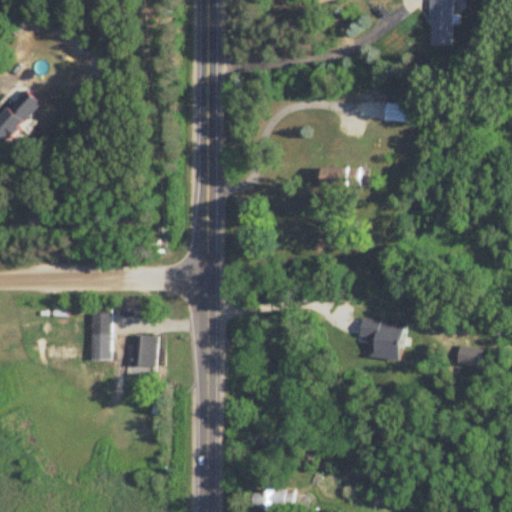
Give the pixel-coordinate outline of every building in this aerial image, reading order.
[(453,0),(431,0),(431,46),(454,46),(453,0)] [(419,108),(410,105),(410,103),(393,96),(385,118),(412,128),(419,108)] [(326,187),(363,187),(363,169),(326,169),(326,187)] [(112,314),(93,314),(93,360),(112,360),(112,314)] [(132,367),(158,368),(159,337),(133,336),(132,367)] [(136,437),(145,436),(142,414),(132,416),(136,437)] [(257,491),(257,511),(293,511),(293,491),(257,491)]
